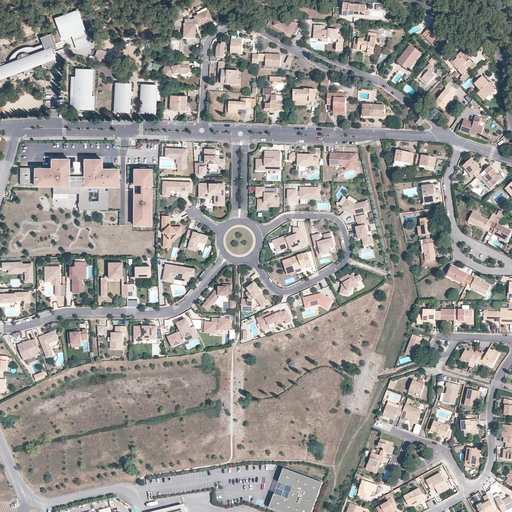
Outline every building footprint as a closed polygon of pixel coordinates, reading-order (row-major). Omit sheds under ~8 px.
[(350,4),(344,3),(343,16),(348,16),(348,14),(354,15),(354,14),(365,15),(366,10),(366,6),(350,4)] [(85,7),(81,9),(89,30),(93,29),(91,24),(91,23),(85,7)] [(184,19),(183,36),(188,37),(194,37),(195,24),(196,23),(197,25),(206,22),(208,24),(212,19),(209,9),(195,13),(195,15),(192,15),(185,15),(185,19),(184,19)] [(55,19),(62,38),(71,34),(76,48),(89,43),(77,11),(55,19)] [(435,17),(425,13),(423,20),(433,24),(435,17)] [(287,31),(293,35),(298,27),(299,23),(295,23),(295,22),(276,21),(276,22),(276,23),(277,24),(277,25),(278,26),(278,28),(280,29),(280,30),(281,30),(286,33),(287,31)] [(339,29),(329,28),(329,30),(325,30),(325,26),(315,25),(314,38),(321,39),(324,39),(324,36),(329,37),(329,36),(333,36),(333,39),(339,39),(339,42),(338,42),(337,50),(343,50),(345,34),(339,33),(339,29)] [(432,33),(426,38),(428,36),(434,43),(432,45),(435,48),(439,45),(442,49),(449,43),(442,35),(442,36),(435,29),(434,30),(431,27),(429,29),(432,33)] [(423,34),(426,38),(432,33),(429,29),(423,34)] [(364,40),(356,38),(354,49),(362,51),(362,50),(368,51),(368,52),(368,53),(369,53),(369,54),(370,54),(371,54),(372,54),(373,54),(373,53),(374,52),(374,50),(377,34),(369,32),(368,42),(364,41),(364,40)] [(1,65),(0,62),(0,82),(4,81),(2,77),(9,74),(10,77),(17,75),(16,71),(22,69),(24,73),(37,68),(36,64),(41,62),(42,67),(47,65),(51,64),(56,62),(52,50),(56,48),(51,33),(40,37),(43,44),(45,49),(29,55),(29,54),(28,54),(28,53),(27,53),(26,53),(26,52),(25,52),(24,52),(23,52),(22,52),(21,53),(20,53),(19,54),(18,55),(17,56),(17,57),(17,58),(17,59),(1,65)] [(243,40),(232,39),(231,52),(242,53),(243,40)] [(217,47),(216,57),(224,57),(225,42),(222,42),(221,44),(219,44),(217,47)] [(0,62),(1,65),(17,59),(17,58),(17,57),(17,56),(18,55),(19,54),(20,53),(21,53),(22,52),(23,52),(24,52),(25,52),(26,52),(26,53),(27,53),(28,53),(28,54),(29,54),(29,55),(45,49),(43,44),(34,47),(33,47),(31,47),(30,47),(28,47),(26,47),(25,47),(23,48),(21,48),(20,49),(18,50),(17,51),(15,52),(14,53),(13,54),(11,56),(10,57),(9,58),(9,60),(0,62)] [(408,52),(406,51),(398,62),(409,71),(422,53),(412,46),(408,52)] [(115,55),(97,48),(94,56),(113,62),(115,55)] [(465,48),(456,56),(457,58),(453,62),(459,68),(458,69),(463,75),(460,77),(461,78),(459,80),(462,83),(470,76),(466,72),(468,70),(466,69),(470,66),(473,69),(477,64),(475,61),(473,62),(470,59),(469,59),(468,58),(471,55),(465,48)] [(488,50),(484,55),(488,60),(493,56),(488,50)] [(280,66),(281,55),(258,54),(258,61),(266,62),(266,65),(280,66)] [(439,62),(434,56),(429,62),(430,63),(426,69),(429,71),(426,75),(423,72),(418,78),(421,80),(422,79),(425,81),(428,84),(436,76),(433,73),(436,69),(434,67),(439,62)] [(457,58),(456,56),(450,62),(458,69),(459,68),(453,62),(457,58)] [(189,60),(178,60),(178,64),(171,65),(170,64),(165,66),(161,72),(167,74),(168,72),(171,74),(172,72),(174,73),(179,73),(180,71),(181,72),(183,73),(185,70),(188,72),(191,69),(188,66),(189,65),(189,60)] [(147,67),(157,72),(160,65),(150,61),(147,67)] [(224,70),(224,62),(219,61),(217,83),(231,84),(238,84),(239,78),(239,71),(224,70)] [(72,96),(71,107),(76,107),(85,107),(94,108),(94,97),(92,97),(93,70),(84,70),(83,74),(77,73),(76,77),(72,76),(71,93),(74,93),(73,96),(70,96),(72,96)] [(486,99),(495,90),(479,73),(476,76),(479,80),(475,84),(481,90),(479,92),(486,99)] [(242,79),(239,78),(238,84),(231,84),(231,87),(241,87),(242,79)] [(131,83),(117,83),(115,112),(129,112),(131,83)] [(446,88),(435,103),(439,106),(442,108),(448,101),(449,101),(454,95),(454,94),(457,90),(449,83),(445,88),(446,88)] [(156,85),(142,84),(140,113),(155,113),(156,85)] [(277,101),(277,95),(273,95),(273,89),(265,89),(264,95),(268,95),(267,109),(282,109),(282,101),(277,101)] [(304,90),(294,90),(293,101),(297,101),(297,102),(310,103),(310,101),(315,102),(316,89),(305,89),(304,90)] [(484,100),(486,99),(479,92),(478,93),(484,100)] [(334,111),(345,112),(346,98),(346,93),(340,93),(340,94),(336,93),(336,95),(335,95),(335,94),(327,93),(327,104),(334,104),(334,111)] [(186,95),(165,94),(165,109),(187,110),(187,107),(185,107),(186,95)] [(252,108),(252,99),(242,98),(242,102),(230,102),(230,113),(240,114),(240,109),(246,110),(246,107),(252,108)] [(376,105),(363,105),(363,116),(386,117),(387,106),(384,106),(376,105)] [(472,132),(477,133),(477,132),(482,134),(484,127),(479,125),(481,121),(485,123),(487,119),(477,115),(474,123),(464,120),(461,130),(471,134),(472,132)] [(170,158),(176,158),(180,159),(180,163),(177,163),(177,164),(177,168),(186,169),(187,149),(183,148),(183,150),(181,150),(181,148),(165,148),(165,156),(170,157),(170,158)] [(215,155),(215,149),(204,149),(204,158),(207,158),(208,159),(208,163),(218,164),(218,167),(218,168),(223,168),(224,159),(218,158),(218,155),(215,155)] [(397,150),(395,160),(398,161),(398,164),(401,165),(402,161),(411,163),(413,153),(397,150)] [(281,167),(281,151),(275,151),(275,154),(272,154),(272,151),(265,151),(265,159),(257,159),(256,170),(265,171),(265,166),(281,167)] [(319,165),(319,157),(313,157),(313,155),(299,154),(299,153),(293,152),(290,155),(290,156),(290,160),(298,160),(298,166),(313,166),(313,165),(319,165)] [(356,153),(330,152),(330,166),(337,166),(337,164),(352,165),(352,169),(358,168),(356,162),(358,162),(356,153)] [(436,158),(417,154),(416,163),(419,164),(419,165),(427,166),(434,168),(436,158)] [(60,157),(52,157),(52,160),(51,160),(51,164),(52,164),(52,166),(42,166),(42,165),(38,165),(38,166),(35,166),(35,170),(31,170),(31,166),(21,166),(21,183),(37,183),(37,184),(42,184),(42,183),(47,183),(47,184),(51,184),(54,184),(54,191),(74,192),(79,192),(79,201),(78,201),(78,206),(79,205),(79,208),(86,208),(86,205),(101,206),(101,209),(108,209),(108,206),(109,206),(109,202),(108,202),(108,197),(109,197),(109,193),(109,190),(106,190),(106,185),(111,185),(111,186),(115,186),(115,185),(118,185),(118,178),(115,178),(115,175),(118,176),(118,168),(116,168),(116,167),(112,167),(112,168),(102,168),(102,165),(103,165),(103,161),(103,158),(95,158),(95,161),(93,161),(93,158),(85,158),(85,161),(84,161),(84,165),(85,165),(85,171),(69,170),(69,164),(70,164),(70,160),(70,157),(62,157),(62,160),(60,160),(60,157)] [(474,174),(477,177),(483,172),(471,159),(465,164),(463,166),(472,175),(474,174)] [(471,177),(472,175),(463,166),(465,164),(464,162),(460,165),(471,177)] [(503,179),(490,165),(483,172),(477,177),(480,181),(482,179),(483,180),(485,178),(494,187),(491,189),(492,191),(496,188),(495,187),(503,179)] [(151,195),(152,169),(147,169),(146,170),(140,170),(139,168),(134,168),(134,184),(137,184),(137,192),(134,192),(133,199),(136,199),(135,211),(133,210),(133,224),(140,225),(140,223),(144,223),(144,225),(151,225),(151,206),(149,207),(149,195),(151,195)] [(485,178),(483,180),(491,189),(494,187),(485,178)] [(187,182),(163,180),(163,196),(170,196),(170,190),(186,190),(187,182)] [(223,205),(224,186),(220,186),(220,183),(199,183),(199,196),(204,197),(204,191),(217,192),(217,204),(223,205)] [(421,186),(423,202),(429,201),(429,203),(434,202),(433,198),(433,194),(435,194),(433,184),(421,186)] [(277,188),(257,188),(257,195),(265,195),(265,201),(259,201),(259,209),(267,209),(267,206),(267,204),(270,204),(270,206),(278,206),(278,198),(274,198),(272,198),(272,194),(274,194),(277,194),(277,188)] [(301,191),(299,191),(299,196),(301,196),(301,199),(320,199),(320,188),(301,188),(301,191)] [(288,190),(288,199),(297,199),(297,196),(297,191),(297,190),(288,190)] [(215,204),(217,204),(217,192),(204,191),(204,197),(210,197),(210,194),(215,194),(215,204)] [(355,213),(355,215),(370,212),(368,202),(356,205),(348,200),(343,209),(350,213),(353,213),(354,213),(355,213)] [(468,221),(488,231),(496,215),(493,213),(489,220),(473,211),(468,221)] [(496,215),(488,231),(507,241),(511,231),(497,224),(500,217),(496,215)] [(169,216),(162,216),(162,231),(164,233),(166,235),(164,237),(164,247),(171,247),(171,240),(171,237),(177,232),(181,232),(181,226),(175,226),(173,228),(171,226),(169,224),(169,216)] [(422,235),(431,234),(432,234),(429,217),(420,219),(421,226),(422,235)] [(362,221),(357,222),(358,227),(356,227),(359,239),(362,238),(363,243),(370,242),(369,236),(366,225),(369,224),(368,219),(367,220),(362,221)] [(305,243),(300,228),(293,228),(293,235),(287,238),(286,235),(273,240),(275,247),(280,246),(281,249),(287,247),(286,244),(288,243),(290,248),(305,243)] [(188,229),(185,237),(190,238),(187,248),(195,250),(197,241),(205,243),(207,236),(188,229)] [(181,235),(181,232),(177,232),(171,237),(171,240),(177,235),(181,235)] [(322,241),(320,234),(312,235),(315,247),(319,246),(320,251),(321,254),(331,251),(330,246),(335,245),(332,233),(324,235),(325,240),(322,241)] [(370,242),(363,243),(364,245),(374,243),(372,236),(369,236),(370,242)] [(431,238),(423,240),(420,240),(419,240),(419,245),(420,245),(423,244),(426,261),(435,259),(433,243),(432,243),(431,238)] [(423,244),(420,245),(421,254),(422,264),(436,263),(435,259),(426,261),(423,244)] [(295,270),(295,268),(306,264),(307,266),(308,268),(312,266),(308,252),(283,261),(288,275),(296,272),(295,270)] [(22,262),(2,263),(2,268),(8,268),(9,273),(14,273),(14,272),(17,272),(22,272),(22,271),(22,269),(25,269),(25,270),(25,278),(32,277),(32,264),(22,264),(22,262)] [(80,266),(84,266),(84,262),(73,262),(73,266),(68,266),(68,275),(70,275),(70,279),(70,289),(77,289),(77,291),(82,291),(81,284),(80,284),(80,279),(80,266)] [(122,296),(127,296),(127,284),(125,284),(125,276),(123,276),(123,262),(109,262),(109,276),(106,276),(106,277),(102,277),(102,296),(108,296),(108,280),(108,278),(122,278),(122,296)] [(175,266),(165,264),(163,279),(172,281),(173,277),(174,277),(181,279),(187,280),(188,273),(193,274),(193,269),(184,267),(184,268),(174,266),(175,266)] [(65,295),(65,284),(60,284),(60,266),(44,266),(44,278),(54,278),(54,284),(55,284),(55,295),(65,295)] [(134,266),(135,276),(150,276),(150,266),(134,266)] [(467,284),(471,276),(451,266),(447,275),(462,283),(461,285),(466,287),(467,284)] [(348,274),(341,279),(343,283),(344,283),(345,284),(342,286),(340,293),(347,295),(348,290),(355,286),(354,284),(362,279),(359,275),(355,277),(353,273),(349,276),(348,274)] [(490,286),(471,276),(467,284),(471,286),(471,287),(477,290),(477,291),(486,295),(490,286)] [(360,285),(358,281),(354,284),(355,286),(348,290),(347,295),(348,295),(349,291),(360,285)] [(242,299),(242,311),(253,311),(253,303),(252,300),(255,298),(257,298),(262,304),(266,301),(266,298),(253,282),(247,288),(249,290),(245,293),(249,298),(248,299),(242,299)] [(213,303),(214,303),(218,298),(217,297),(218,296),(227,296),(228,295),(232,295),(232,285),(223,284),(223,287),(219,286),(218,290),(215,290),(208,299),(213,303)] [(8,293),(7,288),(0,288),(0,301),(15,301),(15,300),(24,299),(24,292),(15,292),(15,293),(8,293)] [(322,294),(304,299),(306,305),(312,303),(313,307),(320,305),(328,309),(334,301),(325,296),(325,297),(322,296),(322,294)] [(207,300),(202,306),(207,310),(213,304),(207,300)] [(454,310),(440,309),(440,312),(440,319),(454,320),(454,310)] [(291,321),(286,310),(282,312),(281,311),(272,316),(270,312),(257,318),(259,322),(264,320),(266,326),(275,322),(274,320),(276,319),(278,323),(285,320),(286,323),(291,321)] [(440,319),(440,312),(435,311),(435,310),(423,310),(423,314),(419,314),(417,319),(417,323),(423,324),(423,320),(428,320),(429,319),(435,319),(440,319)] [(472,310),(454,310),(454,320),(465,320),(472,320),(472,310)] [(500,322),(500,312),(484,311),(483,321),(500,322)] [(511,311),(500,312),(500,322),(511,322),(511,311)] [(219,330),(219,329),(230,330),(230,320),(220,319),(220,318),(212,318),(212,322),(206,322),(206,320),(202,320),(201,330),(205,331),(205,332),(210,333),(211,330),(215,330),(219,330)] [(189,324),(187,319),(179,322),(181,327),(179,328),(181,331),(177,332),(168,337),(172,346),(182,342),(180,337),(183,336),(184,337),(193,333),(189,324)] [(127,333),(127,326),(121,326),(121,333),(119,333),(112,333),(112,341),(111,341),(111,349),(119,349),(119,347),(123,347),(123,333),(127,333)] [(152,338),(152,339),(164,339),(161,328),(157,328),(157,326),(134,326),(134,339),(143,339),(143,338),(152,338)] [(44,335),(39,337),(47,358),(54,356),(49,344),(59,340),(55,330),(47,334),(48,335),(46,336),(44,335)] [(87,339),(87,330),(82,330),(82,331),(69,331),(69,343),(71,343),(81,343),(81,339),(87,339)] [(422,339),(412,335),(409,343),(405,354),(415,357),(418,348),(422,339)] [(36,353),(40,351),(36,339),(31,341),(31,340),(18,345),(24,360),(37,355),(36,353)] [(486,354),(481,351),(480,353),(476,361),(481,364),(482,362),(483,360),(492,366),(499,353),(495,351),(495,352),(488,349),(486,354)] [(470,362),(474,364),(476,361),(480,353),(476,351),(475,352),(471,350),(470,352),(465,350),(461,358),(469,363),(470,362)] [(0,355),(0,374),(3,374),(4,370),(7,370),(8,356),(0,355)] [(44,372),(34,376),(37,382),(46,378),(44,372)] [(424,384),(417,382),(413,380),(408,395),(415,397),(415,395),(420,397),(424,384)] [(447,387),(446,393),(444,402),(455,404),(459,385),(447,382),(446,387),(447,387)] [(477,398),(478,391),(468,389),(465,405),(475,407),(477,398)] [(511,400),(504,398),(503,404),(505,405),(504,411),(504,414),(511,414),(511,400)] [(396,415),(401,416),(405,405),(398,403),(397,405),(399,405),(398,409),(386,405),(383,415),(395,419),(396,415)] [(421,410),(405,404),(405,405),(401,416),(405,417),(408,419),(408,418),(412,419),(417,421),(421,410)] [(469,435),(474,435),(473,428),(472,428),(472,425),(475,424),(475,425),(478,424),(478,421),(476,421),(476,418),(470,419),(470,420),(461,420),(462,430),(464,430),(464,437),(469,436),(469,435)] [(431,430),(437,433),(446,436),(449,427),(434,421),(431,430)] [(419,435),(422,426),(416,424),(413,433),(419,435)] [(504,437),(503,442),(506,442),(511,443),(511,425),(503,424),(502,430),(503,430),(505,431),(505,437),(504,437)] [(384,456),(386,457),(387,453),(389,453),(392,446),(393,443),(381,438),(378,446),(382,447),(379,455),(384,456)] [(511,443),(506,442),(505,449),(504,449),(504,450),(503,456),(503,458),(511,459),(511,443)] [(467,448),(465,461),(470,462),(470,464),(472,465),(476,465),(476,464),(478,454),(479,455),(480,448),(475,448),(475,449),(467,448)] [(379,455),(372,452),(366,468),(375,472),(377,465),(379,465),(381,461),(382,461),(384,456),(379,455)] [(281,511),(311,511),(322,482),(286,469),(281,483),(295,488),(291,500),(277,495),(272,509),(281,511)] [(426,480),(430,488),(434,486),(436,488),(437,490),(441,487),(444,491),(449,488),(440,472),(426,480)] [(363,480),(361,484),(359,491),(361,491),(359,496),(369,499),(370,495),(369,494),(371,489),(373,490),(375,490),(377,485),(364,480),(363,480)] [(419,488),(404,496),(406,501),(408,504),(408,505),(416,501),(417,503),(425,499),(419,488)] [(493,494),(488,497),(493,505),(497,503),(496,500),(493,494)] [(488,497),(487,495),(483,497),(485,501),(486,504),(482,507),(480,504),(477,506),(480,511),(493,511),(496,511),(493,505),(488,497)] [(500,497),(496,500),(497,503),(502,511),(503,511),(511,507),(511,499),(510,496),(502,501),(501,499),(500,497)] [(376,508),(378,511),(392,511),(394,511),(393,508),(396,506),(391,498),(388,500),(389,501),(376,508)] [(16,499),(0,502),(0,511),(13,511),(12,507),(17,506),(16,499)] [(359,511),(360,511),(362,511),(364,508),(350,503),(346,511),(359,511)]
